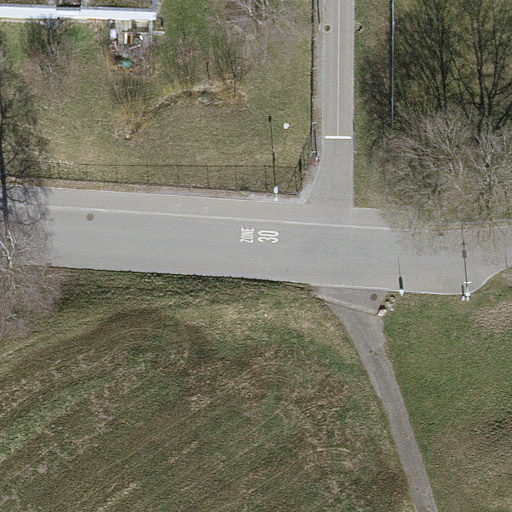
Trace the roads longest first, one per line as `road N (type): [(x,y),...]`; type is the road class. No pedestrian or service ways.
road 1 (residential): [(511,247),(452,259),(0,237)]
road 2 (track): [(334,255),(398,412),(428,511)]
